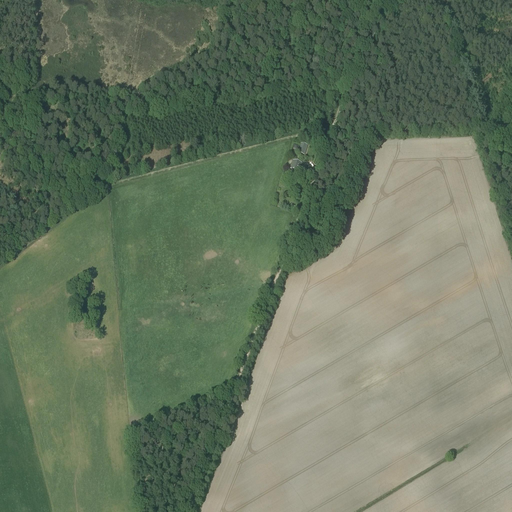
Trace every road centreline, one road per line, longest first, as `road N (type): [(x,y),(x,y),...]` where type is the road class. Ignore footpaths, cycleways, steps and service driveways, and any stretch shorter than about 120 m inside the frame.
road 1 (track): [(187,511),(334,127)]
road 2 (track): [(334,127),(102,185),(0,261)]
road 3 (track): [(334,127),(382,0)]
